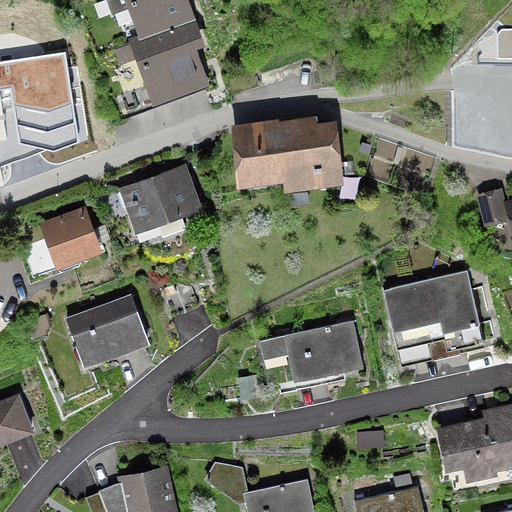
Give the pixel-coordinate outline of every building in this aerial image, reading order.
[(127,0),(142,39),(189,22),(180,0),(127,0)] [(137,55),(154,101),(201,84),(191,57),(188,58),(184,49),(197,45),(189,22),(142,39),(114,49),(118,62),(137,55)] [(0,162),(75,141),(63,57),(0,66),(0,162)] [(232,92),(256,85),(250,66),(226,73),(232,92)] [(337,176),(331,126),(311,129),(310,123),(234,134),(239,179),(281,172),(282,183),(337,176)] [(197,208),(181,166),(119,189),(133,226),(153,219),(160,238),(184,229),(178,215),(197,208)] [(485,224),(504,219),(497,192),(478,196),(485,224)] [(82,213),(43,227),(56,263),(95,249),(82,213)] [(399,367),(413,364),(411,358),(482,342),(465,271),(387,289),(391,306),(385,307),(399,367)] [(169,318),(197,307),(186,280),(158,290),(169,318)] [(83,368),(105,360),(101,348),(109,345),(112,351),(116,353),(145,342),(128,296),(65,319),(83,368)] [(282,336),(292,383),(361,368),(351,321),(282,336)] [(0,442),(28,431),(15,397),(0,403),(0,442)] [(511,408),(493,413),(494,420),(467,426),(467,427),(438,434),(445,464),(474,458),(476,469),(511,461),(511,408)] [(312,511),(305,480),(243,493),(238,468),(213,463),(205,477),(205,481),(237,504),(244,503),(245,511),(312,511)] [(111,487),(97,492),(104,511),(171,511),(162,469),(119,479),(122,490),(113,492),(111,487)] [(421,511),(416,487),(352,502),(354,511),(421,511)] [(88,511),(104,511),(97,492),(83,498),(88,511)]
